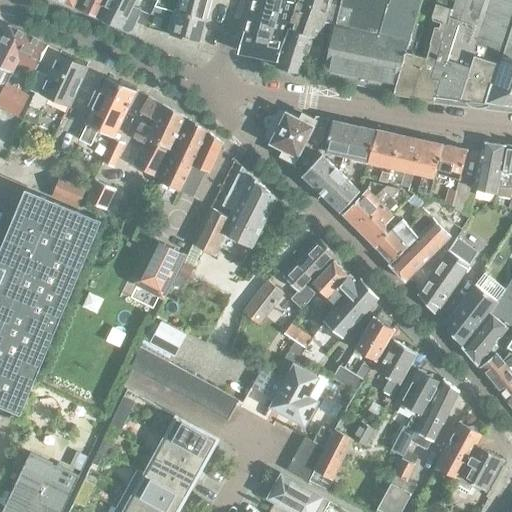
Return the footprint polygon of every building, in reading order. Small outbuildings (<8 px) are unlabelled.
[(84,0),(83,2),(80,9),(97,17),(104,0),(84,0)] [(104,0),(97,17),(123,29),(123,28),(129,31),(133,29),(136,22),(142,10),(134,7),(137,0),(104,0)] [(177,11),(206,19),(210,0),(158,0),(156,5),(166,7),(166,9),(177,11)] [(252,0),(244,32),(240,47),(244,53),(244,54),(277,60),(294,12),(298,0),(252,0)] [(332,5),(319,0),(298,0),(294,12),(326,23),(332,5)] [(319,0),(332,5),(326,23),(335,26),(326,70),(396,85),(415,24),(419,10),(422,0),(319,0)] [(435,95),(476,101),(511,105),(511,0),(454,0),(452,9),(431,79),(440,80),(435,95)] [(452,9),(436,4),(431,19),(441,22),(439,28),(435,26),(427,58),(425,67),(420,66),(412,96),(433,99),(434,95),(435,95),(440,80),(431,79),(452,9)] [(166,7),(156,5),(151,14),(163,17),(166,9),(166,7)] [(177,11),(171,34),(170,35),(199,43),(206,19),(177,11)] [(301,74),(303,68),(313,38),(319,40),(326,23),(294,12),(277,60),(275,67),(301,74)] [(415,24),(396,85),(393,94),(412,96),(420,66),(425,67),(427,58),(415,55),(424,26),(415,24)] [(1,39),(0,38),(0,80),(7,84),(12,74),(17,65),(31,72),(30,75),(33,76),(49,46),(9,25),(1,39)] [(50,98),(69,106),(87,68),(59,56),(50,77),(38,72),(30,91),(36,94),(31,106),(44,112),(50,98)] [(137,91),(108,78),(101,93),(97,91),(89,108),(93,110),(86,125),(88,126),(81,140),(92,145),(98,131),(114,138),(137,91)] [(29,95),(7,84),(0,95),(0,101),(20,112),(29,95)] [(187,118),(149,98),(140,115),(154,122),(151,129),(141,124),(133,140),(144,145),(140,154),(164,165),(168,157),(169,157),(187,118)] [(284,150),(281,155),(294,162),(307,137),(321,144),(328,120),(317,117),(314,122),(303,115),(300,121),(287,114),(285,118),(282,118),(280,123),(281,126),(272,143),(284,150)] [(180,191),(192,165),(209,173),(223,143),(208,130),(209,128),(188,118),(159,181),(180,191)] [(325,152),(368,162),(376,131),(332,121),(325,152)] [(376,131),(368,162),(368,163),(391,168),(394,155),(395,155),(399,136),(376,131)] [(421,140),(399,136),(395,155),(394,155),(391,168),(404,171),(401,186),(409,188),(412,173),(416,160),(417,160),(421,140)] [(125,143),(114,138),(103,163),(114,168),(125,143)] [(430,194),(435,174),(441,145),(421,140),(417,160),(416,160),(412,173),(423,175),(420,192),(430,194)] [(484,142),(482,153),(474,189),(497,194),(498,187),(507,145),(484,142)] [(441,145),(435,174),(458,179),(464,149),(441,145)] [(498,187),(503,188),(506,174),(511,174),(511,145),(509,145),(507,145),(498,187)] [(303,177),(341,212),(360,191),(323,156),(312,167),(303,177)] [(252,247),(276,198),(242,167),(224,204),(231,208),(229,212),(233,214),(232,217),(210,206),(191,244),(202,249),(215,255),(226,234),(252,247)] [(379,181),(387,183),(391,174),(382,172),(379,181)] [(87,186),(62,176),(53,197),(78,208),(87,186)] [(97,180),(87,200),(106,209),(115,189),(97,180)] [(451,207),(453,208),(470,217),(473,193),(468,192),(470,186),(457,183),(455,191),(451,207)] [(374,248),(387,235),(384,232),(385,224),(394,216),(389,211),(397,203),(392,197),(401,189),(387,186),(385,187),(392,195),(382,204),(383,205),(360,230),(376,245),(374,247),(374,248)] [(392,195),(385,187),(376,198),(367,190),(344,215),(360,230),(383,205),(382,204),(392,195)] [(451,207),(455,191),(447,188),(443,204),(451,207)] [(0,406),(21,416),(102,222),(26,190),(0,251),(0,406)] [(420,192),(419,197),(426,203),(429,199),(430,194),(420,192)] [(434,220),(423,209),(409,229),(417,237),(434,220)] [(417,237),(389,264),(405,281),(451,238),(434,220),(417,237)] [(387,235),(374,248),(389,264),(417,237),(409,229),(401,221),(387,235)] [(456,238),(419,292),(418,294),(435,314),(435,313),(477,253),(456,238)] [(184,254),(153,239),(132,283),(163,298),(184,254)] [(305,284),(331,257),(335,253),(320,239),(284,278),(298,291),(291,299),(301,309),(308,300),(314,293),(305,284)] [(313,283),(337,306),(347,293),(339,285),(349,274),(335,260),(313,283)] [(347,293),(337,306),(323,321),(341,338),(377,298),(361,280),(359,282),(350,274),(349,274),(339,285),(347,293)] [(511,278),(497,301),(490,312),(505,322),(511,310),(511,278)] [(284,293),(268,280),(243,312),(258,324),(284,293)] [(444,324),(462,346),(463,346),(497,301),(475,284),(444,324)] [(462,346),(463,347),(477,364),(508,327),(490,313),(463,346),(462,346)] [(356,347),(376,359),(394,328),(374,317),(356,347)] [(163,320),(151,342),(173,354),(185,332),(163,320)] [(291,324),(284,334),(305,348),(312,337),(291,324)] [(392,395),(417,353),(394,340),(377,369),(390,376),(384,389),(392,395)] [(143,374),(154,354),(141,347),(131,368),(143,374)] [(479,367),(498,390),(511,378),(511,355),(511,356),(504,361),(496,352),(479,367)] [(143,374),(153,380),(164,359),(154,354),(143,374)] [(153,380),(164,385),(174,365),(164,359),(153,380)] [(262,367),(251,387),(252,388),(252,387),(275,400),(272,406),(280,411),(304,424),(318,398),(309,393),(321,371),(298,359),(286,380),(262,367)] [(164,385),(174,391),(185,371),(174,365),(164,385)] [(341,365),(333,378),(357,392),(365,379),(341,365)] [(423,418),(441,381),(418,369),(400,402),(415,410),(406,426),(403,425),(391,448),(402,454),(410,440),(411,440),(423,418)] [(174,391),(185,397),(196,377),(185,371),(174,391)] [(185,397),(195,403),(206,382),(196,377),(185,397)] [(441,382),(441,381),(423,418),(411,440),(426,449),(430,440),(431,441),(440,423),(442,424),(459,391),(443,378),(441,382)] [(511,378),(498,390),(511,406),(511,378)] [(195,403),(206,408),(217,388),(206,382),(195,403)] [(206,408),(217,414),(227,394),(217,388),(206,408)] [(227,394),(217,414),(227,420),(238,400),(227,394)] [(117,410),(128,415),(135,401),(124,396),(117,410)] [(128,415),(117,410),(111,424),(122,429),(128,415)] [(166,436),(206,459),(217,439),(177,417),(166,436)] [(352,439),(353,439),(366,446),(374,429),(361,422),(352,439)] [(476,442),(479,443),(484,434),(460,422),(435,466),(457,478),(476,442)] [(321,426),(312,442),(325,449),(334,433),(321,426)] [(334,433),(325,449),(319,460),(314,471),(308,482),(326,491),(353,439),(352,439),(335,430),(334,433)] [(166,436),(155,455),(195,477),(206,459),(166,436)] [(325,449),(312,442),(305,437),(298,448),(319,460),(325,449)] [(99,449),(110,454),(114,445),(103,440),(99,449)] [(486,489),(504,457),(479,443),(476,442),(457,478),(458,479),(457,482),(457,487),(468,493),(474,482),(486,489)] [(314,471),(319,460),(298,448),(292,459),(314,471)] [(110,454),(99,449),(92,463),(103,468),(110,454)] [(77,451),(70,467),(79,471),(87,456),(77,451)] [(30,452),(1,511),(61,511),(79,475),(30,452)] [(145,474),(185,496),(195,477),(155,455),(145,474)] [(402,457),(395,472),(405,478),(413,464),(402,457)] [(314,471),(292,459),(286,470),(308,482),(314,471)] [(138,469),(127,489),(168,511),(176,511),(185,496),(145,474),(138,469)] [(405,478),(395,472),(378,508),(385,511),(400,511),(415,483),(405,478)] [(269,510),(272,511),(323,511),(329,501),(282,475),(274,489),(278,492),(269,510)] [(80,488),(91,493),(95,484),(84,479),(80,488)] [(91,493),(80,488),(74,502),(85,507),(91,493)] [(116,508),(123,511),(168,511),(127,489),(116,508)]
